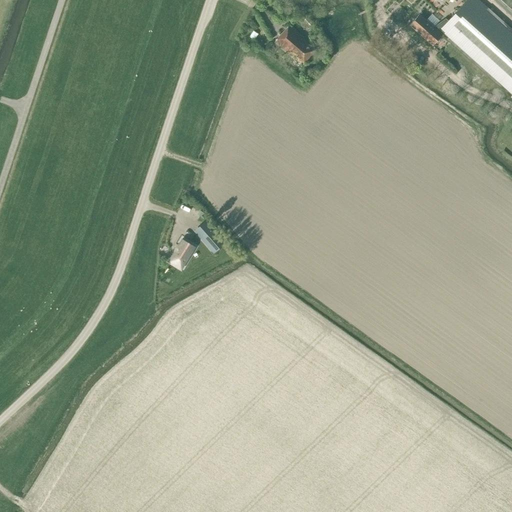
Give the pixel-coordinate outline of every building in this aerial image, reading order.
[(511,30),(478,0),(466,0),(448,21),(445,19),(434,27),(442,35),(511,97),(511,30)] [(511,0),(494,0),(511,16),(511,0)] [(419,14),(409,25),(432,45),(442,35),(434,27),(419,14)] [(303,63),(314,50),(304,41),(306,40),(289,25),(275,41),(291,56),(293,54),(303,63)] [(254,40),(258,34),(253,31),(249,37),(254,40)] [(182,199),(180,207),(190,210),(192,202),(182,199)] [(195,231),(214,252),(224,243),(206,222),(195,231)] [(181,268),(183,264),(194,247),(182,239),(168,261),(181,268)]
